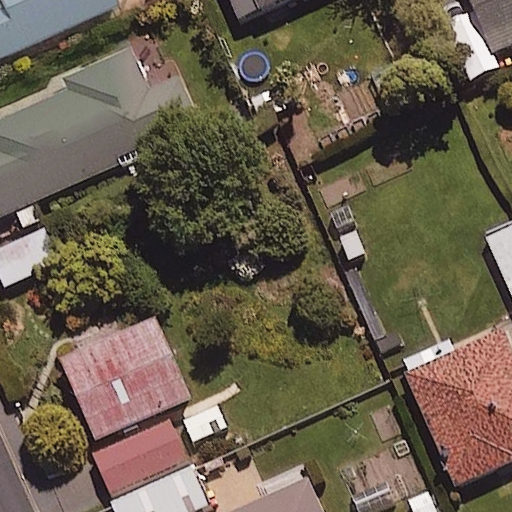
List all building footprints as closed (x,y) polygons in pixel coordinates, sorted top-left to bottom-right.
[(0,0),(0,60),(116,9),(111,0),(0,0)] [(312,0),(253,0),(264,22),(312,0)] [(511,0),(469,0),(496,63),(511,56),(511,0)] [(152,99),(129,49),(58,81),(62,91),(0,118),(0,224),(201,135),(180,87),(152,99)] [(511,233),(487,243),(511,304),(511,233)] [(60,266),(45,234),(0,253),(0,278),(5,290),(60,266)] [(193,411),(156,329),(63,370),(99,452),(193,411)] [(511,351),(507,340),(408,384),(459,498),(511,474),(511,351)] [(189,464),(173,426),(95,460),(111,498),(189,464)] [(204,511),(212,509),(196,473),(114,509),(115,511),(204,511)] [(321,511),(310,488),(257,511),(321,511)]
